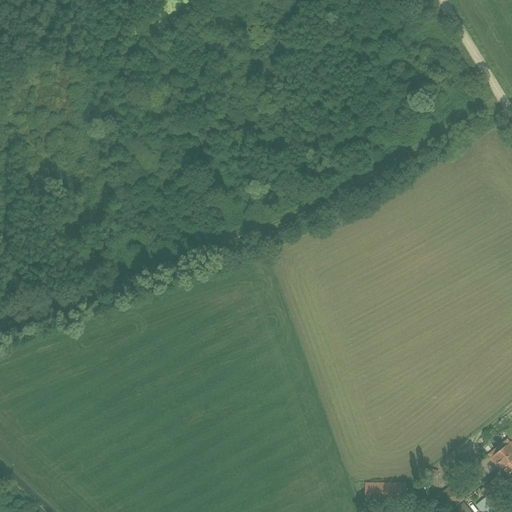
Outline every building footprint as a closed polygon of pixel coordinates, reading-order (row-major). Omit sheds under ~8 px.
[(501,470),(511,461),(511,444),(510,443),(491,458),(501,470)] [(511,461),(501,470),(501,471),(497,474),(502,480),(506,477),(511,482),(511,484),(511,461)] [(442,511),(447,511),(450,510),(451,511),(472,494),(459,478),(438,495),(439,496),(437,497),(442,511)] [(406,482),(364,482),(365,498),(407,498),(406,482)] [(495,490),(494,491),(489,483),(480,490),(486,498),(477,505),(482,511),(499,511),(508,505),(495,490)] [(450,511),(471,511),(464,502),(450,511)]
